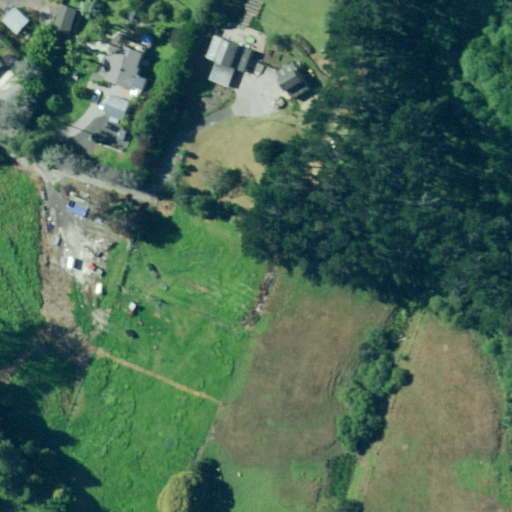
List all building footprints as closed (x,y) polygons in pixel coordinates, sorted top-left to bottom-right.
[(69,35),(77,11),(61,5),(53,30),(55,31),(69,35)] [(28,22),(18,12),(15,10),(3,22),(17,34),(28,22)] [(244,71),(250,55),(252,51),(215,34),(206,56),(217,60),(209,78),(227,86),(235,67),(244,71)] [(139,70),(145,56),(125,48),(123,53),(120,52),(119,54),(117,54),(114,60),(109,58),(105,68),(110,70),(110,72),(106,80),(115,84),(133,91),(134,89),(143,93),(148,81),(139,77),(142,71),(139,70)] [(311,88),(296,62),(278,73),(294,98),(311,88)] [(123,122),(130,103),(112,96),(105,115),(123,122)] [(122,142),(127,129),(121,127),(116,140),(122,142)] [(97,278),(104,255),(105,249),(97,246),(98,243),(62,233),(61,235),(52,232),(51,234),(43,264),(89,277),(89,276),(97,278)]
